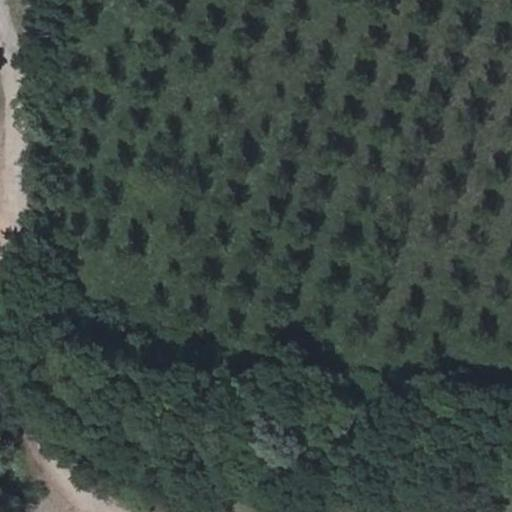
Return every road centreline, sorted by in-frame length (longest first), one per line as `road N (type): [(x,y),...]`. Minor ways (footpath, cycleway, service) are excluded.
road 1 (track): [(19,0),(26,140),(5,248),(0,341)]
road 2 (track): [(0,355),(47,453),(171,511)]
